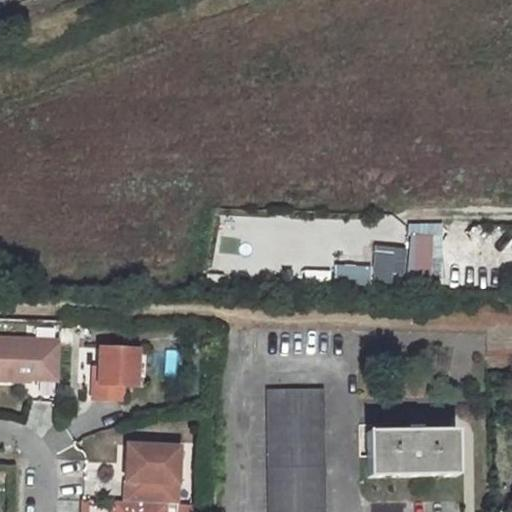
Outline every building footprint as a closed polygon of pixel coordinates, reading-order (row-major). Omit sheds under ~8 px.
[(377,246),(374,279),(419,282),(422,235),(408,234),(407,249),(377,246)] [(373,284),(372,264),(335,266),(336,286),(373,284)] [(61,381),(63,344),(0,339),(0,379),(14,380),(14,378),(32,379),(61,381)] [(140,351),(103,349),(101,385),(96,384),(95,401),(124,403),(125,388),(138,388),(140,351)] [(324,511),(322,392),(266,392),(268,511),(324,511)] [(456,434),(368,434),(370,478),(456,477),(456,434)] [(126,484),(125,504),(166,507),(177,507),(180,451),(136,448),(134,484),(126,484)] [(136,448),(128,448),(126,484),(134,484),(136,448)]
